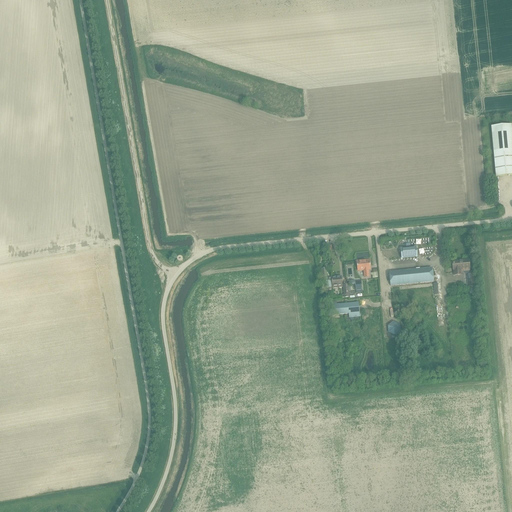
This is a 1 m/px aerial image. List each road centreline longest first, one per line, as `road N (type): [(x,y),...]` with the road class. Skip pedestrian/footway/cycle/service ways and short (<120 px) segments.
road 1 (unclassified): [(150,511),(176,440),(163,310),(185,265),(233,247),(511,220)]
road 2 (unclassified): [(120,511),(148,454),(151,387),(80,0)]
road 3 (track): [(174,275),(149,247),(107,0)]
road 4 (track): [(331,398),(306,241)]
